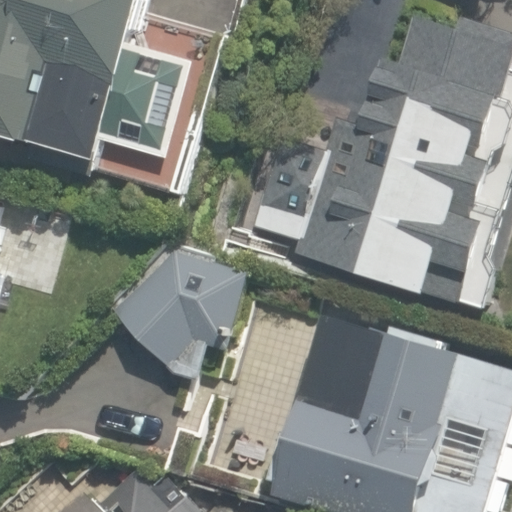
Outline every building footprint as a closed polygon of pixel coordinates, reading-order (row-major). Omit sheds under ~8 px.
[(0,0),(0,146),(108,174),(113,156),(171,171),(197,74),(138,58),(153,0),(0,0)] [(262,238),(313,253),(309,266),(486,318),(511,231),(511,51),(383,13),(336,175),(285,160),(262,238)] [(0,295),(0,296),(20,211),(0,206),(0,295)] [(198,237),(116,315),(181,385),(264,307),(198,237)] [(503,511),(511,485),(511,382),(338,328),(282,506),(301,511),(503,511)] [(123,511),(113,502),(103,511),(123,511)]
